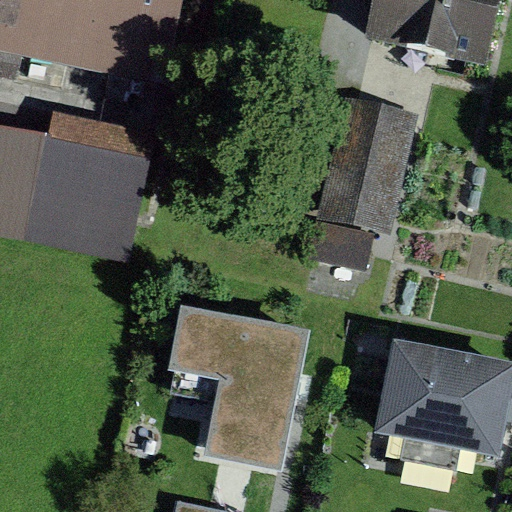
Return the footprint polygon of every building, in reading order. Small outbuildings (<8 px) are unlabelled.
[(198,0),(0,0),(0,52),(179,90),(198,0)] [(511,62),(511,0),(392,0),(381,41),(509,75),(511,62)] [(172,135),(0,98),(0,229),(145,260),(172,135)] [(430,121),(341,99),(312,215),(401,237),(430,121)] [(325,347),(185,314),(170,376),(231,390),(213,469),(292,488),(325,347)] [(511,438),(511,370),(406,347),(385,439),(506,465),(511,438)] [(215,419),(220,393),(181,386),(176,412),(215,419)]
